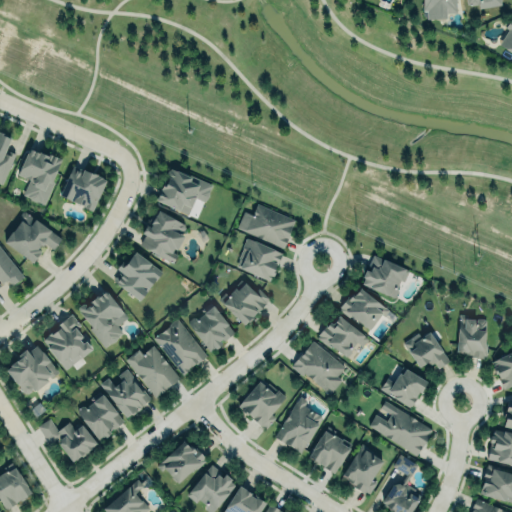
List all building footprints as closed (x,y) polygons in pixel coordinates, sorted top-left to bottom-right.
[(420,0),(421,11),(425,11),(425,19),(445,18),(445,12),(456,12),(456,7),(455,7),(454,0),(420,0)] [(465,0),(499,0),(500,4),(478,8),(477,3),(469,4),(468,3),(466,4),(465,0)] [(498,42),(506,29),(504,26),(511,13),(511,54),(500,46),(498,42)] [(0,182),(2,183),(14,153),(4,149),(10,136),(0,132),(0,182)] [(28,180),(22,193),(42,202),(52,182),(49,180),(59,158),(47,152),(46,155),(27,147),(15,174),(28,180)] [(71,164),(57,195),(91,210),(104,180),(71,164)] [(211,184),(176,169),(175,171),(169,168),(168,169),(165,170),(164,174),(165,179),(164,182),(162,181),(153,201),(186,214),(193,198),(203,202),(203,200),(205,199),(207,194),(207,192),(211,184)] [(294,218),(255,204),(251,214),(242,211),(235,229),(283,246),(294,218)] [(187,225),(155,209),(137,244),(172,262),(176,254),(173,252),(187,225)] [(3,242),(31,261),(43,243),(52,250),(61,237),(23,212),(3,242)] [(281,253),(268,281),(233,266),(245,238),(281,253)] [(0,247),(22,276),(11,285),(7,280),(0,285),(0,247)] [(131,249),(111,274),(139,297),(159,272),(131,249)] [(367,255),(356,280),(390,295),(402,265),(381,257),(375,263),(368,263),(367,255)] [(267,299),(242,325),(217,300),(239,277),(254,292),(257,289),(267,299)] [(116,325),(126,317),(104,289),(85,304),(83,302),(75,308),(105,347),(122,333),(116,325)] [(358,289),(387,310),(383,316),(380,315),(368,330),(337,309),(343,300),(347,299),(350,295),(354,293),(358,289)] [(208,352),(212,348),(213,350),(220,345),(217,341),(220,339),(222,340),(232,333),(208,302),(199,310),(202,313),(194,319),(193,318),(191,317),(186,321),(186,324),(208,352)] [(343,358),(354,343),(361,347),(367,338),(333,313),(316,338),(343,358)] [(64,369),(91,349),(75,328),(79,325),(71,314),(40,337),(64,369)] [(485,318),(457,316),(455,354),(484,355),(485,318)] [(205,356),(181,375),(151,338),(168,325),(168,322),(174,319),(176,319),(205,356)] [(427,332),(448,360),(437,368),(433,362),(428,365),(426,362),(418,368),(407,352),(407,351),(401,343),(410,337),(413,342),(427,332)] [(328,394),(340,379),(336,375),(343,366),(311,339),(291,364),(328,394)] [(3,370),(16,359),(15,356),(23,350),(25,352),(35,344),(58,372),(34,391),(31,388),(23,394),(3,370)] [(178,376),(151,345),(141,353),(137,348),(123,360),(155,396),(178,376)] [(511,384),(502,389),(495,374),(493,375),(490,367),(492,366),(489,361),(511,349),(511,384)] [(97,383),(124,418),(129,414),(129,415),(138,408),(139,407),(140,406),(139,406),(148,398),(125,368),(115,375),(120,380),(113,386),(106,377),(97,383)] [(378,388),(385,377),(392,381),(397,372),(400,373),(404,368),(426,382),(419,394),(417,393),(408,408),(394,400),(378,388)] [(256,381),(272,394),(276,390),(284,396),(269,414),(273,418),(264,428),(260,425),(259,427),(239,411),(240,409),(236,406),(256,381)] [(97,391),(120,421),(111,428),(109,426),(105,429),(109,434),(103,438),(101,436),(96,440),(75,412),(75,409),(80,406),(83,406),(84,407),(91,402),(88,398),(97,391)] [(273,436),(299,452),(321,416),(302,405),(306,399),(299,395),(273,436)] [(367,425),(415,454),(430,428),(383,400),(379,407),(389,413),(385,421),(374,414),(367,425)] [(511,427),(511,402),(505,401),(501,426),(511,427)] [(70,462),(95,444),(78,420),(70,425),(67,421),(56,429),(48,417),(35,426),(47,444),(58,437),(58,445),(70,462)] [(511,433),(491,429),(485,458),(511,463),(511,433)] [(306,457),(310,450),(318,437),(319,437),(323,430),(332,436),(333,434),(341,439),(339,443),(348,448),(338,464),(337,464),(332,472),(318,464),(317,465),(314,464),(306,457)] [(152,465),(181,438),(191,450),(194,447),(205,459),(195,469),(194,468),(176,484),(162,469),(159,472),(152,465)] [(340,475),(360,443),(366,447),(364,451),(380,461),(368,479),(373,482),(367,493),(363,490),(361,493),(345,482),(346,480),(340,475)] [(0,503),(4,510),(18,502),(18,503),(22,500),(21,499),(29,494),(25,487),(25,486),(17,473),(16,473),(10,462),(2,467),(5,471),(0,474),(0,503)] [(209,511),(211,511),(234,483),(210,463),(186,493),(209,511)] [(511,472),(485,466),(478,494),(511,502),(511,472)] [(100,510),(101,511),(142,511),(147,508),(134,493),(143,486),(136,478),(100,510)] [(394,511),(409,511),(421,494),(400,480),(394,489),(390,486),(379,502),(394,511)] [(220,511),(238,484),(254,493),(259,498),(264,503),(258,511),(220,511)] [(509,511),(474,497),(467,511),(509,511)] [(281,511),(262,511),(268,503),(281,511)]
